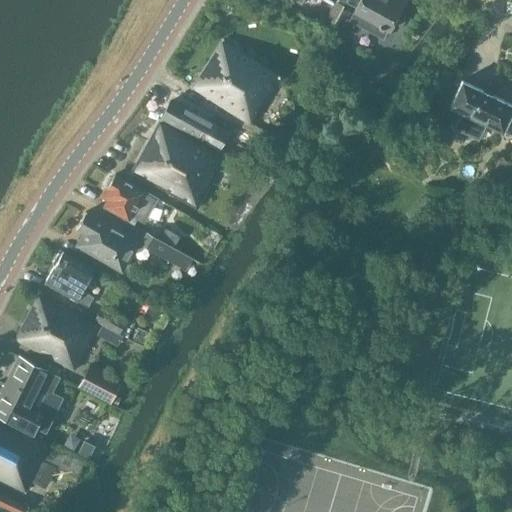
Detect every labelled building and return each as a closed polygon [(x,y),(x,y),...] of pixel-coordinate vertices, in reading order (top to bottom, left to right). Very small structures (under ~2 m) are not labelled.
[(346,0),(346,2),(356,8),(354,12),(379,26),(378,27),(382,29),(383,28),(388,31),(405,0),(346,0)] [(193,89),(250,125),(280,77),(222,41),(193,89)] [(511,105),(461,81),(449,106),(463,113),(455,129),(478,140),(485,124),(501,132),(507,121),(511,124),(511,105)] [(161,120),(224,153),(229,144),(206,131),(211,123),(171,102),(161,120)] [(133,174),(196,209),(195,209),(196,210),(225,156),(160,121),(132,174),(133,174)] [(250,137),(237,129),(233,135),(246,144),(250,137)] [(495,170),(487,182),(502,191),(509,182),(504,179),(506,176),(495,170)] [(113,177),(110,178),(106,184),(107,188),(102,197),(108,201),(105,207),(129,221),(132,216),(143,222),(146,215),(156,199),(144,192),(114,175),(113,177)] [(94,217),(85,212),(76,229),(85,234),(78,246),(121,271),(138,241),(95,216),(94,217)] [(161,227),(150,221),(144,230),(156,237),(161,227)] [(170,246),(149,234),(142,246),(163,258),(170,246)] [(45,284),(87,308),(92,299),(81,292),(94,270),(63,252),(61,254),(58,254),(53,263),(54,266),(45,284)] [(39,295),(15,341),(74,371),(97,325),(39,295)] [(125,321),(100,308),(94,319),(118,333),(125,321)] [(62,399),(63,398),(52,393),(60,377),(19,357),(0,394),(0,420),(7,424),(31,436),(35,427),(46,433),(47,431),(43,430),(50,416),(52,417),(62,399)] [(111,379),(88,368),(78,386),(102,398),(111,379)] [(0,420),(0,479),(25,492),(42,457),(41,456),(47,444),(31,436),(7,424),(0,420)]
